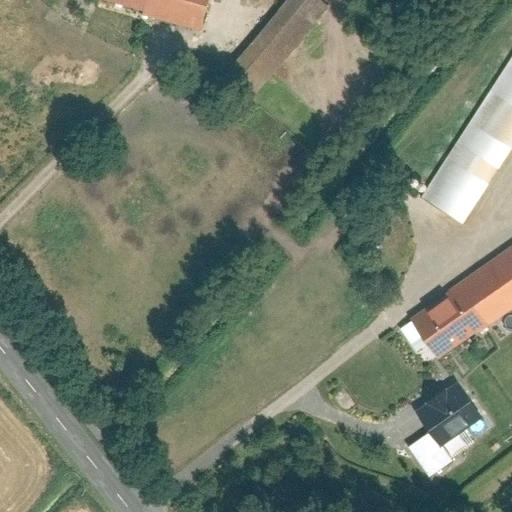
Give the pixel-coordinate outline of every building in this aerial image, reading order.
[(101,0),(100,4),(145,17),(145,18),(202,35),(212,0),(101,0)] [(332,10),(319,0),(287,0),(220,79),(251,105),(332,10)] [(511,149),(511,58),(422,198),(463,225),(511,149)] [(511,248),(412,320),(441,362),(511,311),(511,248)] [(410,419),(424,439),(408,449),(430,481),(479,448),(474,441),(495,426),(464,382),(410,419)]
